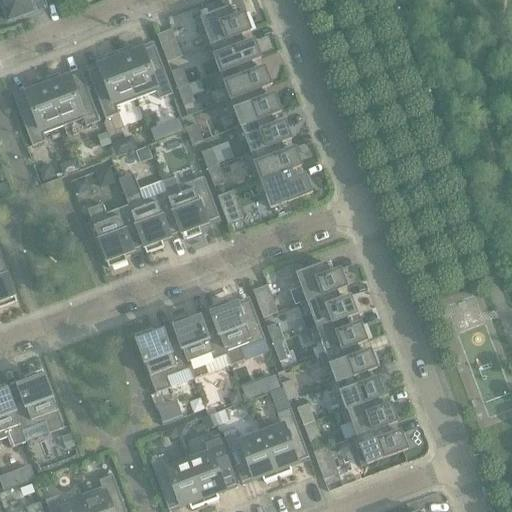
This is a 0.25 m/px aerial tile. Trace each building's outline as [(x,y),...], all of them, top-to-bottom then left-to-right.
[(0,0),(0,9),(3,8),(8,22),(32,13),(30,6),(45,1),(44,0),(0,0)] [(205,32),(210,46),(210,47),(241,35),(241,36),(251,32),(244,15),(234,19),(230,7),(194,21),(199,35),(205,32)] [(172,31),(157,36),(168,63),(182,58),(172,31)] [(210,47),(210,46),(204,48),(209,61),(215,59),(220,73),(251,62),(251,63),(261,59),(254,42),(245,46),(241,36),(241,35),(210,47)] [(119,52),(129,81),(137,100),(156,93),(159,100),(173,95),(155,46),(143,51),(143,49),(135,52),(132,47),(119,52)] [(137,100),(129,81),(119,52),(104,57),(107,63),(98,66),(99,67),(87,72),(106,120),(119,115),(117,107),(137,100)] [(251,62),(220,73),(214,75),(219,88),(225,86),(230,100),(231,100),(261,89),(261,90),(271,86),(264,69),(255,72),(251,63),(251,62)] [(177,89),(188,85),(182,69),(171,73),(177,89)] [(46,79),(56,109),(63,127),(83,120),(86,127),(100,122),(82,74),(70,78),(70,77),(62,80),(59,74),(46,79)] [(63,127),(56,109),(46,79),(31,85),(34,90),(25,93),(26,95),(14,99),(32,148),(46,142),(43,135),(63,127)] [(188,85),(177,89),(184,107),(195,103),(188,85)] [(271,116),(271,117),(281,113),(275,96),(265,99),(261,90),(261,89),(231,100),(230,100),(224,102),(229,115),(235,113),(240,127),(241,127),(271,116)] [(281,143),(282,144),(291,140),(285,123),(275,126),(271,117),(271,116),(241,127),(240,127),(234,129),(240,142),(246,140),(251,154),(281,143)] [(163,125),(152,129),(155,141),(166,137),(163,125)] [(192,146),(203,142),(197,125),(186,129),(192,146)] [(107,133),(99,136),(103,147),(111,144),(107,133)] [(129,138),(113,144),(117,154),(134,148),(131,140),(129,138)] [(291,170),(292,171),(301,167),(295,150),(285,153),(282,144),(281,143),(251,154),(245,156),(250,169),(256,167),(261,181),(291,170)] [(147,147),(136,151),(140,162),(151,158),(147,147)] [(208,170),(218,166),(212,149),(201,153),(208,170)] [(99,185),(117,183),(115,166),(97,168),(99,185)] [(218,166),(208,170),(214,188),(225,184),(218,166)] [(47,167),(39,169),(43,180),(52,176),(50,168),(47,167)] [(261,181),(255,183),(260,196),(266,194),(271,209),(287,203),(287,204),(312,195),(305,177),(295,180),(292,171),(291,170),(261,181)] [(144,247),(143,247),(146,255),(164,248),(162,241),(170,238),(170,237),(180,233),(181,233),(166,193),(162,183),(140,191),(134,175),(119,180),(124,197),(128,207),(129,207),(144,247)] [(181,233),(180,233),(183,241),(201,234),(199,227),(207,224),(207,223),(219,218),(204,179),(181,188),(177,177),(162,182),(162,183),(166,193),(181,233)] [(87,179),(74,184),(78,195),(91,190),(87,179)] [(7,183),(0,186),(0,198),(11,194),(7,183)] [(232,192),(218,198),(228,225),(242,219),(232,192)] [(143,247),(144,247),(129,207),(128,207),(107,215),(103,205),(87,211),(94,229),(94,228),(101,246),(100,246),(109,269),(127,262),(124,255),(133,252),(133,251),(143,247)] [(0,309),(17,303),(9,281),(8,281),(2,263),(0,258),(0,309)] [(300,305),(346,288),(340,271),(330,274),(326,263),(290,277),(295,290),(301,288),(306,302),(300,304),(300,305)] [(277,314),(267,287),(253,292),(263,319),(277,314)] [(300,305),(305,317),(302,319),(307,332),(310,331),(310,332),(357,315),(350,298),(341,301),(337,292),(347,288),(346,288),(300,305)] [(212,316),(231,366),(246,361),(242,351),(265,342),(251,302),(238,307),(238,305),(229,309),(227,302),(209,308),(212,316)] [(357,315),(310,332),(315,344),(321,342),(326,356),(320,358),(321,359),(367,341),(360,325),(351,328),(347,319),(357,315)] [(175,330),(194,380),(208,375),(205,364),(227,356),(230,367),(231,366),(212,316),(201,320),(201,319),(192,322),(189,316),(172,322),(175,330)] [(273,346),(284,342),(278,325),(267,329),(273,346)] [(193,381),(194,380),(175,330),(164,334),(164,333),(155,336),(152,330),(134,337),(142,359),(143,359),(149,377),(156,395),(171,389),(167,378),(189,370),(193,381)] [(367,341),(321,359),(325,371),(331,369),(336,383),(330,385),(331,386),(377,369),(370,352),(361,355),(357,346),(367,342),(367,341)] [(284,342),(273,346),(280,363),(291,359),(284,342)] [(377,369),(331,386),(335,398),(341,396),(346,410),(340,412),(341,413),(387,395),(381,379),(371,382),(367,373),(377,369)] [(7,393),(23,433),(45,424),(48,435),(64,429),(57,411),(50,393),(51,393),(42,371),(24,378),(27,384),(18,388),(18,389),(8,393),(7,393)] [(288,402),(299,398),(292,381),(282,385),(288,402)] [(255,384),(242,389),(247,402),(249,401),(259,397),(255,384)] [(0,441),(7,438),(11,449),(27,443),(23,433),(7,393),(8,393),(5,385),(0,386),(0,441)] [(232,394),(229,400),(231,407),(243,402),(239,392),(232,394)] [(351,440),(352,439),(397,422),(391,406),(381,409),(377,400),(387,396),(387,395),(341,413),(345,425),(351,423),(356,437),(350,439),(351,440)] [(176,401),(157,408),(164,426),(183,419),(176,401)] [(304,427),(314,423),(308,405),(297,409),(304,427)] [(262,434),(278,478),(292,472),(290,467),(298,464),(297,462),(309,458),(291,409),(277,415),(281,427),(262,434)] [(224,412),(213,416),(216,423),(217,427),(228,423),(224,412)] [(207,417),(201,419),(204,428),(216,423),(213,416),(213,415),(207,417)] [(397,422),(352,439),(351,440),(356,452),(362,450),(367,465),(383,459),(383,460),(407,451),(401,432),(391,436),(387,427),(397,423),(397,422)] [(314,423),(304,427),(324,481),(338,475),(328,448),(325,450),(321,440),(314,423)] [(187,425),(176,428),(180,439),(187,436),(189,430),(187,425)] [(278,478),(262,434),(242,442),(237,430),(223,435),(241,483),(253,479),(253,480),(262,477),(264,483),(278,478)] [(71,435),(62,438),(67,450),(75,447),(71,435)] [(208,454),(189,462),(205,505),(219,500),(217,494),(225,491),(224,490),(236,486),(218,437),(204,442),(208,454)] [(205,505),(189,462),(169,469),(164,457),(150,462),(168,511),(180,507),(180,508),(189,505),(191,510),(205,505)] [(30,467),(18,471),(22,484),(35,480),(30,467)] [(82,496),(82,497),(87,511),(126,511),(113,476),(99,482),(102,489),(82,496)] [(87,511),(82,497),(82,496),(62,504),(59,496),(45,502),(49,511),(87,511)]
